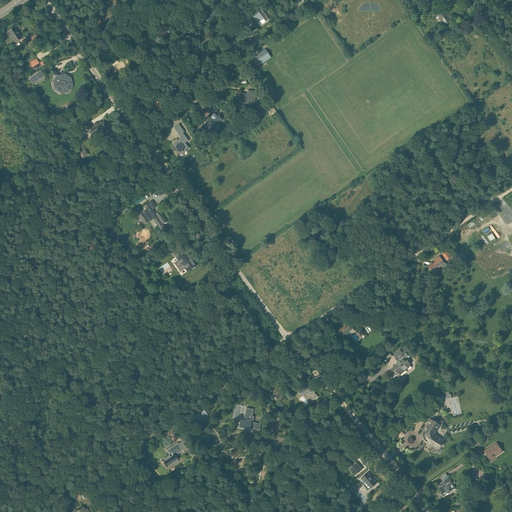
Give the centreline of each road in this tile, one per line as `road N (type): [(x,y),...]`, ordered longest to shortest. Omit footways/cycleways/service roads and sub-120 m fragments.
road 1 (unclassified): [(426,511),(238,271),(45,0)]
road 2 (track): [(289,339),(511,188)]
road 3 (track): [(289,339),(170,420)]
